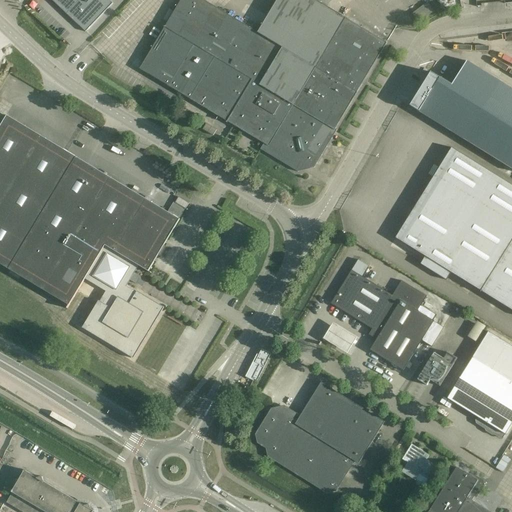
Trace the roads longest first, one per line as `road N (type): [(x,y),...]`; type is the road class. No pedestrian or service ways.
road 1 (unclassified): [(293,235),(277,211),(60,76),(0,23)]
road 2 (unclassified): [(293,235),(318,217),(432,32),(511,15)]
road 3 (unclassified): [(472,458),(259,323)]
road 4 (tertiary): [(111,429),(0,362)]
